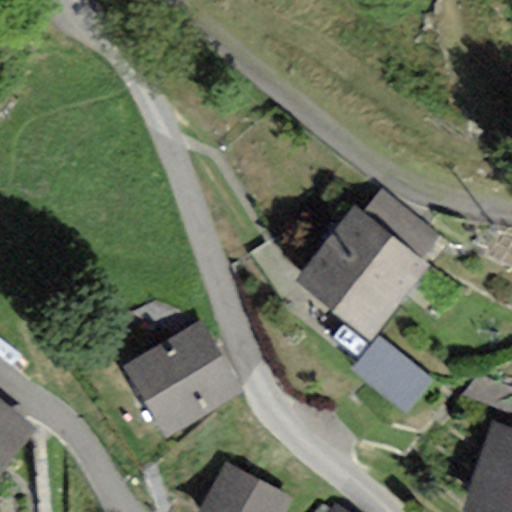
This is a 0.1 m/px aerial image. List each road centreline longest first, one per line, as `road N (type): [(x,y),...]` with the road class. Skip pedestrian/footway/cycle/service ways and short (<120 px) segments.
road 1 (unclassified): [(377,511),(285,431),(260,398),(145,103),(74,0)]
road 2 (track): [(511,224),(481,221),(370,160),(158,0)]
road 3 (residential): [(0,376),(49,404),(115,511)]
